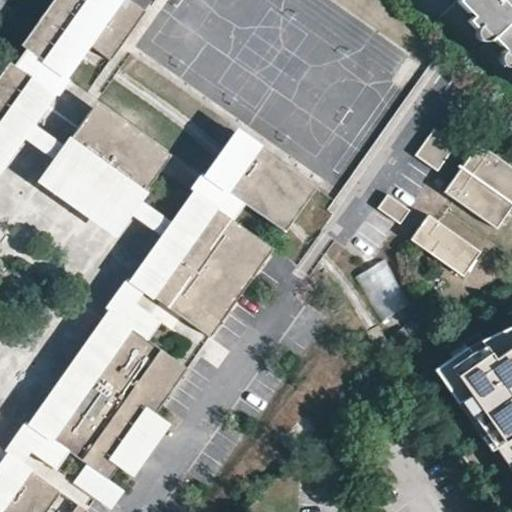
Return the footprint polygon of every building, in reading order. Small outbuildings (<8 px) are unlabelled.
[(107,0),(55,72),(43,88),(0,147),(0,168),(23,137),(30,127),(89,47),(123,0),(107,0)] [(58,0),(22,49),(37,59),(55,72),(107,0),(58,0)] [(147,14),(127,0),(123,0),(89,47),(111,63),(147,14)] [(511,0),(458,0),(457,1),(511,59),(511,0)] [(55,72),(37,59),(25,75),(43,88),(55,72)] [(0,147),(43,88),(25,75),(11,65),(0,79),(0,147)] [(170,161),(96,106),(63,151),(137,205),(170,161)] [(63,151),(30,127),(23,137),(55,161),(133,219),(167,243),(174,233),(137,205),(63,151)] [(457,147),(435,131),(416,158),(438,174),(457,147)] [(252,148),(242,141),(174,233),(167,243),(132,290),(143,298),(208,209),(220,192),(252,148)] [(511,210),(511,169),(479,146),(445,195),(497,232),(511,210)] [(284,239),(292,228),(316,195),(252,148),(220,192),(238,205),(284,239)] [(133,219),(55,161),(35,189),(114,245),(133,219)] [(238,205),(220,192),(208,209),(226,222),(238,205)] [(411,213),(388,197),(378,211),(401,227),(411,213)] [(208,209),(143,298),(207,344),(272,255),(226,222),(208,209)] [(481,254),(428,217),(411,242),(463,279),(481,254)] [(414,302),(385,259),(355,280),(384,322),(414,302)] [(107,343),(119,327),(131,310),(122,304),(28,432),(6,463),(0,471),(0,491),(17,468),(27,454),(37,439),(107,343)] [(119,327),(138,341),(151,324),(131,310),(119,327)] [(419,319),(393,337),(401,350),(428,332),(419,319)] [(511,324),(464,348),(431,371),(511,487),(511,324)] [(184,373),(144,345),(138,341),(119,327),(107,343),(37,439),(58,453),(103,485),(113,472),(151,419),(184,373)] [(185,364),(197,347),(186,339),(174,356),(185,364)] [(151,419),(113,472),(129,482),(166,430),(151,419)] [(37,439),(27,454),(47,469),(58,453),(37,439)] [(78,511),(17,468),(0,491),(0,511),(78,511)]
